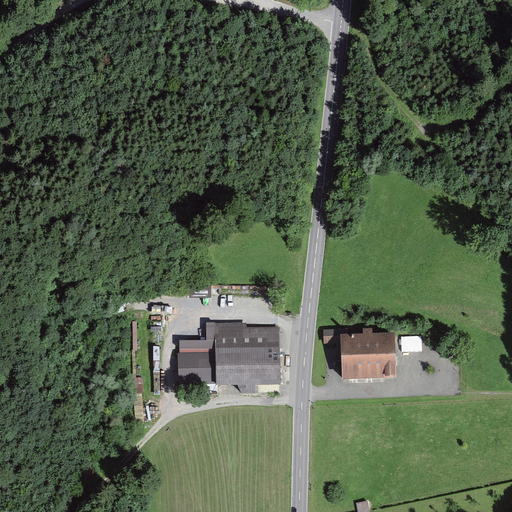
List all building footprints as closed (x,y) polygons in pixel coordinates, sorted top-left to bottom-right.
[(209,300),(210,279),(188,279),(188,299),(209,300)] [(281,385),(280,329),(251,329),(251,323),(208,324),(208,342),(179,343),(180,386),(281,385)] [(396,381),(395,336),(373,336),(373,333),(362,333),(362,339),(342,340),(343,382),(396,381)] [(137,424),(145,424),(144,401),(136,402),(137,424)] [(369,511),(368,503),(357,505),(357,511),(369,511)]
